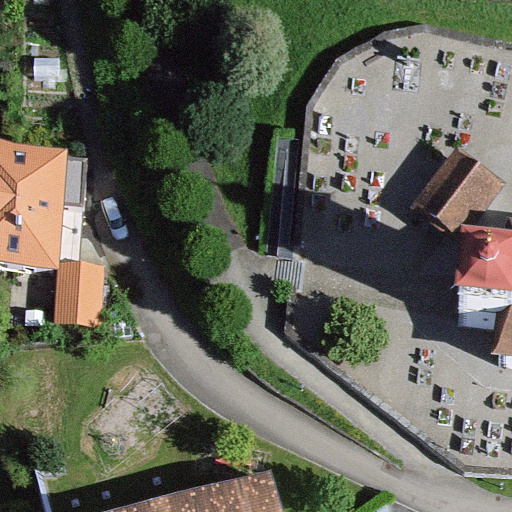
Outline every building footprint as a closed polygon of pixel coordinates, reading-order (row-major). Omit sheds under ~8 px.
[(411,219),(460,255),(505,196),(455,159),(411,219)] [(50,197),(53,165),(0,161),(0,278),(60,284),(66,198),(50,197)] [(496,342),(492,377),(511,379),(511,237),(508,237),(503,280),(462,276),(455,337),(496,342)] [(106,274),(62,272),(60,332),(104,334),(106,274)] [(281,511),(274,486),(175,511),(281,511)]
